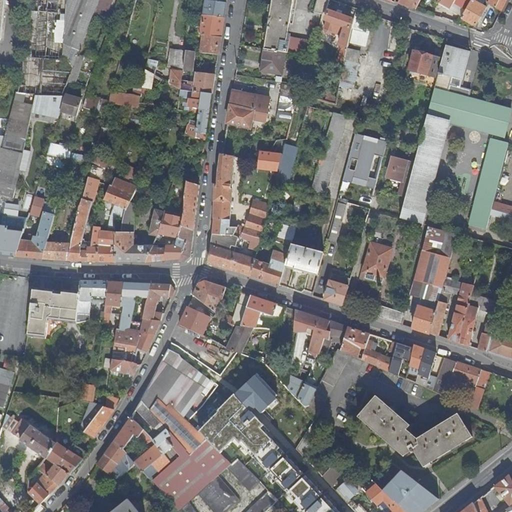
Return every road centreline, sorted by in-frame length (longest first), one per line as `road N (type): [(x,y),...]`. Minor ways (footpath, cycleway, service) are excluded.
road 1 (residential): [(194,271),(511,372)]
road 2 (residential): [(49,511),(127,411),(194,271)]
road 3 (residential): [(239,0),(194,271)]
road 4 (residential): [(194,271),(0,263)]
road 5 (residential): [(503,41),(482,41),(366,0)]
